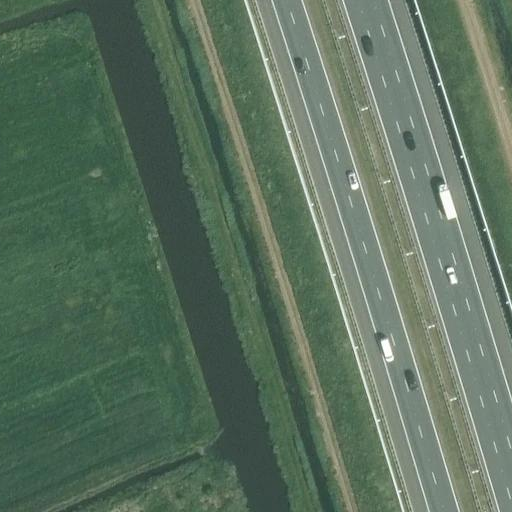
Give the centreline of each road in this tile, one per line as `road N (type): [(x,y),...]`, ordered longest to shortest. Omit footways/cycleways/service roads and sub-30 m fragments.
road 1 (track): [(193,0),(352,511)]
road 2 (motorway): [(285,0),(439,511)]
road 3 (motorway): [(511,479),(364,0)]
road 4 (track): [(511,152),(463,0)]
